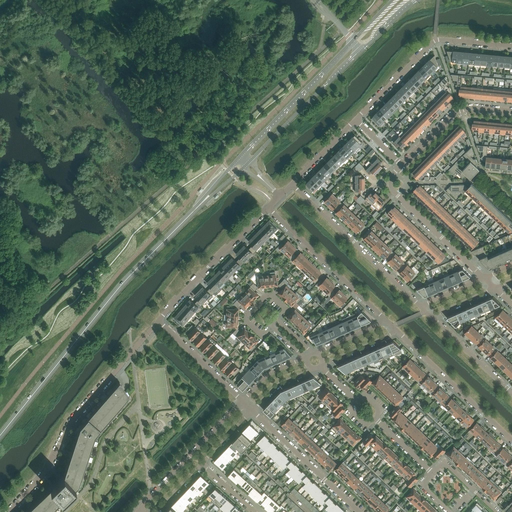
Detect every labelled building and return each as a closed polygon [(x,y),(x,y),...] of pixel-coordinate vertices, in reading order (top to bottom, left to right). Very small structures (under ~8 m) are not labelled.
[(456,64),(458,52),(457,52),(456,52),(447,51),(451,61),(457,62),(456,64)] [(438,66),(436,59),(434,55),(428,62),(427,63),(434,70),(438,66)] [(434,70),(427,63),(424,66),(423,67),(430,74),(434,70)] [(430,74),(423,67),(420,70),(419,71),(418,71),(426,79),(430,74)] [(426,79),(418,71),(418,72),(418,71),(416,72),(417,73),(415,74),(416,75),(415,75),(414,76),(421,83),(426,79)] [(461,85),(462,75),(451,74),(453,80),(457,80),(457,85),(455,85),(457,89),(459,90),(460,85),(461,85)] [(421,83),(414,76),(411,79),(411,80),(410,80),(418,88),(417,87),(421,83)] [(449,88),(445,85),(448,82),(446,76),(438,84),(445,91),(449,94),(450,93),(451,91),(450,87),(449,88)] [(418,88),(410,80),(407,83),(406,84),(413,91),(414,93),(418,88)] [(413,91),(406,84),(403,87),(402,88),(401,89),(408,96),(413,91)] [(408,96),(401,89),(398,91),(399,92),(398,93),(398,92),(397,93),(404,100),(408,96)] [(452,97),(453,96),(450,93),(449,94),(445,91),(442,95),(450,102),(454,98),(452,97)] [(404,100),(397,93),(394,96),(394,97),(393,97),(400,104),(404,100)] [(450,102),(442,95),(438,98),(446,106),(450,102)] [(400,104),(393,97),(390,100),(389,101),(397,110),(396,108),(400,104)] [(446,106),(438,98),(434,102),(442,110),(446,106)] [(397,110),(389,101),(386,104),(385,105),(384,106),(393,114),(397,110)] [(442,110),(434,102),(430,106),(438,114),(442,110)] [(393,114),(384,106),(381,108),(382,109),(381,110),(381,109),(380,110),(387,117),(388,118),(393,114)] [(438,114),(430,106),(426,110),(434,118),(438,114)] [(387,117),(380,110),(377,113),(377,114),(376,114),(384,122),(383,121),(387,117)] [(434,118),(426,110),(428,111),(424,115),(430,122),(434,118)] [(384,122),(376,114),(372,118),(380,127),(383,123),(384,122)] [(430,122),(424,115),(420,119),(427,126),(430,122)] [(427,126),(420,119),(416,123),(423,129),(427,126)] [(423,129),(416,123),(412,127),(419,133),(423,129)] [(465,133),(464,131),(461,127),(460,128),(459,126),(455,130),(462,137),(465,133)] [(419,133),(412,127),(409,130),(415,137),(419,133)] [(415,137),(409,130),(407,129),(403,133),(411,141),(415,137)] [(462,137),(455,130),(451,134),(458,141),(462,137)] [(411,141),(403,133),(400,136),(399,136),(408,145),(411,141)] [(458,141),(451,134),(447,138),(454,145),(458,141)] [(362,142),(355,135),(351,139),(359,147),(358,146),(362,142)] [(408,145),(399,136),(393,142),(397,147),(399,145),(402,147),(406,143),(407,145),(408,145)] [(454,145),(447,138),(443,142),(450,149),(454,145)] [(359,147),(351,139),(350,140),(351,140),(350,141),(348,142),(348,141),(347,142),(347,143),(354,150),(355,151),(359,147)] [(450,149),(443,142),(439,146),(446,152),(450,149)] [(354,150),(347,143),(347,144),(346,145),(346,144),(343,147),(350,154),(354,150)] [(486,167),(487,157),(488,146),(477,145),(479,150),(483,151),(483,156),(481,157),(483,162),(486,162),(485,167),(486,167)] [(446,152),(439,146),(436,150),(442,156),(446,152)] [(350,154),(343,147),(343,148),(342,148),(339,151),(348,159),(346,157),(350,154)] [(470,178),(479,170),(477,164),(475,159),(474,159),(470,156),(473,152),(471,147),(463,155),(470,162),(462,170),(467,175),(469,177),(470,178)] [(442,156),(436,150),(432,153),(439,160),(442,156)] [(348,159),(339,151),(338,152),(336,155),(344,163),(348,159)] [(439,160),(432,153),(428,157),(435,164),(439,160)] [(344,163),(336,155),(335,155),(335,156),(334,156),(332,158),(339,165),(342,161),(344,163)] [(467,175),(462,170),(457,166),(464,158),(462,156),(448,170),(453,175),(456,172),(463,179),(467,175)] [(435,164),(428,157),(424,161),(431,168),(435,164)] [(339,165),(332,158),(331,159),(332,159),(331,160),(330,160),(328,162),(335,169),(339,165)] [(382,167),(380,164),(382,162),(378,158),(375,160),(374,159),(370,163),(378,171),(382,167)] [(431,168),(424,161),(420,165),(427,172),(431,168)] [(335,169),(328,162),(327,163),(328,163),(327,164),(324,166),(332,174),(331,173),(335,169)] [(378,171),(370,163),(366,167),(368,168),(365,170),(370,174),(372,172),(374,175),(378,171)] [(427,172),(420,165),(416,169),(423,176),(427,172)] [(332,174),(324,166),(324,167),(323,168),(320,170),(328,178),(332,174)] [(423,176),(416,169),(412,173),(414,175),(413,175),(417,178),(419,180),(423,176)] [(328,178),(320,170),(320,171),(319,172),(319,171),(317,174),(325,182),(328,178)] [(325,182),(317,174),(316,174),(315,175),(313,178),(321,186),(325,182)] [(365,183),(365,178),(361,178),(361,175),(355,175),(355,183),(365,183)] [(321,186),(313,178),(312,178),(312,179),(311,179),(309,181),(316,188),(317,190),(321,186)] [(316,188),(309,181),(308,182),(309,182),(308,183),(305,185),(312,192),(316,188)] [(365,189),(365,183),(355,183),(355,192),(361,192),(361,189),(365,189)] [(463,194),(472,184),(471,184),(468,188),(466,186),(464,185),(451,185),(448,188),(451,191),(451,192),(461,192),(463,194)] [(469,195),(476,188),(472,184),(463,194),(465,191),(469,195)] [(417,196),(423,190),(419,186),(418,188),(417,187),(414,190),(415,191),(413,193),(417,196)] [(473,199),(480,192),(476,188),(469,195),(473,199)] [(421,200),(427,193),(423,190),(417,196),(421,200)] [(328,206),(336,198),(330,192),(324,198),(326,200),(325,202),(326,203),(326,204),(328,206)] [(372,205),(380,196),(375,192),(373,195),(371,193),(367,197),(369,199),(368,201),(372,205)] [(477,202),(483,196),(480,192),(473,199),(477,202)] [(425,204),(431,197),(427,193),(421,200),(425,204)] [(383,205),(381,203),(384,200),(380,196),(372,205),(376,208),(377,207),(379,209),(383,205)] [(481,206),(487,199),(483,196),(477,202),(481,206)] [(429,208),(435,201),(431,197),(425,204),(429,208)] [(336,209),(342,203),(336,198),(328,206),(331,209),(331,208),(333,209),(334,208),(336,209)] [(485,210),(491,203),(487,199),(481,206),(485,210)] [(433,211),(439,204),(435,201),(429,208),(433,211)] [(340,217),(348,209),(342,203),(336,209),(338,211),(336,213),(338,214),(337,215),(340,217)] [(489,214),(495,207),(491,203),(485,210),(489,214)] [(436,215),(443,208),(439,204),(433,211),(436,215)] [(392,218),(398,211),(394,207),(393,209),(392,208),(389,211),(389,212),(388,214),(392,218)] [(493,217),(499,210),(495,207),(489,214),(493,217)] [(440,219),(447,212),(443,208),(436,215),(440,219)] [(344,220),(352,213),(348,209),(340,217),(342,220),(343,219),(344,220)] [(496,221),(503,214),(499,210),(493,217),(496,221)] [(396,222),(402,215),(398,211),(392,218),(396,222)] [(444,223),(451,216),(447,212),(440,219),(444,223)] [(349,224),(356,217),(352,213),(344,220),(344,221),(347,224),(347,223),(349,224)] [(500,225),(507,218),(503,214),(496,221),(500,225)] [(400,225),(406,218),(402,215),(396,222),(400,225)] [(448,226),(455,219),(451,216),(444,223),(448,226)] [(353,228),(360,221),(356,217),(349,224),(348,225),(351,228),(351,227),(353,228)] [(402,230),(410,222),(406,218),(400,225),(399,227),(402,230)] [(504,229),(511,222),(507,218),(500,225),(504,229)] [(452,230),(459,223),(455,219),(448,226),(452,230)] [(277,228),(275,226),(276,225),(273,222),(272,223),(270,221),(266,225),(265,224),(273,232),(277,228)] [(360,233),(366,226),(360,221),(353,228),(352,229),(355,231),(357,232),(358,231),(360,233)] [(406,234),(414,226),(410,222),(402,230),(406,234)] [(456,234),(463,227),(459,223),(452,230),(456,234)] [(273,232),(265,224),(263,227),(262,229),(261,228),(269,236),(273,232)] [(411,236),(418,230),(414,226),(406,234),(407,234),(408,233),(411,236)] [(460,237),(467,231),(463,227),(456,234),(460,237)] [(259,232),(257,233),(265,241),(269,236),(261,228),(258,231),(259,232)] [(367,243),(368,243),(375,235),(369,229),(363,235),(365,237),(364,239),(365,240),(365,241),(367,243)] [(415,240),(422,233),(418,230),(411,236),(415,240)] [(464,241),(470,234),(467,231),(460,237),(464,241)] [(483,246),(471,251),(475,255),(478,254),(480,258),(479,259),(482,261),(484,263),(489,268),(490,268),(492,267),(493,266),(500,263),(501,263),(502,262),(503,262),(510,259),(511,258),(511,257),(511,232),(507,235),(503,237),(498,239),(493,241),(488,244),(485,245),(483,246)] [(255,236),(253,237),(260,245),(265,241),(257,233),(254,235),(255,236)] [(418,245),(426,237),(422,233),(415,240),(414,242),(418,245)] [(468,245),(474,238),(470,234),(464,241),(468,245)] [(371,247),(379,239),(375,235),(368,243),(369,244),(369,245),(371,247)] [(253,237),(252,237),(250,239),(250,240),(249,242),(252,245),(250,247),(255,252),(257,250),(258,251),(260,251),(263,248),(260,245),(253,237)] [(423,248),(430,241),(426,237),(418,245),(420,244),(423,248)] [(472,249),(478,242),(474,238),(468,245),(472,249)] [(376,251),(383,243),(379,239),(371,247),(372,247),(374,248),(373,249),(376,251)] [(285,253),(293,244),(290,242),(289,242),(288,241),(284,245),(282,243),(278,247),(280,250),(281,249),(285,253)] [(427,251),(434,245),(430,241),(423,248),(427,251)] [(380,255),(388,247),(383,243),(376,251),(378,252),(377,253),(380,255)] [(293,253),(296,249),(294,247),(295,247),(293,244),(285,253),(289,256),(288,257),(290,259),(295,255),(293,253)] [(430,257),(438,248),(434,245),(427,251),(426,253),(430,257)] [(255,252),(250,247),(249,249),(245,246),(243,247),(240,249),(248,257),(252,253),(253,254),(255,252)] [(388,259),(393,253),(388,247),(380,255),(382,258),(383,257),(384,258),(386,257),(388,259)] [(434,260),(442,252),(438,248),(430,257),(434,260)] [(248,257),(240,249),(238,252),(237,254),(240,258),(238,260),(243,264),(245,262),(244,261),(248,257)] [(445,257),(446,256),(442,252),(434,260),(438,264),(439,263),(440,264),(448,260),(445,257)] [(297,265),(305,256),(303,254),(302,254),(300,253),(297,257),(295,255),(290,259),(292,262),(293,261),(297,265)] [(391,266),(399,258),(393,253),(388,259),(389,260),(388,262),(389,263),(389,264),(391,266)] [(297,265),(301,268),(308,261),(307,259),(308,259),(305,256),(297,265)] [(243,264),(238,260),(236,262),(233,258),(231,260),(230,259),(228,262),(236,270),(240,266),(241,267),(243,264)] [(399,270),(405,264),(399,258),(391,266),(394,269),(395,268),(396,270),(398,268),(399,270)] [(306,272),(313,264),(313,265),(311,263),(312,263),(309,260),(308,261),(301,268),(306,272)] [(236,270),(228,262),(227,264),(226,263),(224,266),(232,274),(236,270)] [(306,272),(310,276),(317,269),(315,267),(316,267),(313,264),(306,272)] [(403,278),(411,269),(405,264),(399,270),(401,271),(400,273),(401,274),(401,275),(403,278)] [(232,274),(224,266),(223,266),(224,267),(223,268),(222,268),(219,270),(227,278),(232,274)] [(318,277),(321,273),(319,271),(320,271),(317,268),(317,269),(310,276),(314,280),(313,281),(315,283),(320,278),(318,277)] [(411,281),(417,275),(411,269),(403,278),(406,280),(406,279),(408,281),(409,279),(411,281)] [(470,276),(463,269),(462,269),(459,271),(463,279),(465,278),(465,279),(470,276)] [(227,278),(219,270),(217,273),(216,275),(215,274),(223,282),(227,278)] [(463,279),(459,271),(454,273),(458,281),(460,280),(460,281),(463,280),(463,279)] [(453,283),(449,275),(448,273),(443,275),(444,277),(448,286),(450,285),(453,284),(453,283)] [(458,282),(458,281),(454,273),(449,275),(453,283),(455,283),(458,282)] [(223,282),(215,274),(213,277),(213,278),(212,279),(211,279),(219,287),(223,282)] [(448,286),(444,277),(439,279),(443,288),(445,287),(445,288),(448,286)] [(323,289),(331,281),(329,279),(328,279),(326,278),(323,282),(321,280),(316,284),(319,286),(323,289)] [(219,287),(211,279),(208,281),(209,282),(207,283),(211,287),(209,289),(214,294),(216,291),(215,291),(219,287)] [(443,288),(439,279),(434,282),(438,290),(440,289),(440,290),(443,288)] [(438,290),(434,282),(433,280),(428,282),(433,293),(433,292),(435,291),(435,292),(438,291),(438,290)] [(331,290),(335,286),(333,284),(334,284),(331,281),(323,289),(327,293),(327,294),(329,296),(333,292),(331,290)] [(433,293),(428,282),(423,284),(424,286),(428,294),(430,294),(433,293)] [(290,290),(286,286),(287,285),(285,283),(280,287),(282,289),(279,293),(283,297),(290,290)] [(254,292),(256,289),(251,285),(249,287),(250,288),(246,292),(254,299),(258,295),(254,292)] [(428,294),(424,286),(419,288),(418,288),(417,289),(425,297),(428,295),(428,294)] [(214,294),(209,289),(207,291),(203,287),(202,289),(201,288),(199,291),(207,299),(211,295),(211,296),(214,294)] [(287,301),(294,294),(290,290),(283,297),(287,301)] [(336,301),(344,293),(341,291),(339,290),(335,294),(333,292),(329,296),(331,298),(332,298),(336,301)] [(207,299),(199,291),(196,294),(197,294),(195,296),(199,299),(197,302),(201,306),(204,304),(203,303),(207,299)] [(254,299),(246,292),(245,291),(241,295),(242,296),(250,304),(254,299)] [(344,302),(348,298),(346,296),(344,293),(336,301),(340,305),(339,306),(342,308),(346,304),(344,302)] [(297,304),(302,299),(299,297),(298,297),(294,294),(287,301),(287,302),(287,301),(291,305),(293,307),(297,304)] [(250,304),(242,296),(238,300),(235,302),(240,306),(242,304),(246,308),(250,304)] [(500,305),(492,298),(491,298),(491,299),(489,300),(489,299),(486,300),(490,309),(500,305)] [(201,306),(197,302),(195,304),(191,300),(189,302),(188,301),(186,304),(195,312),(198,307),(199,308),(201,306)] [(490,309),(486,300),(486,301),(484,302),(484,301),(481,303),(485,312),(490,309)] [(485,312),(481,303),(479,304),(476,305),(480,314),(485,312)] [(195,312),(186,304),(187,305),(185,306),(184,306),(182,309),(191,316),(195,312)] [(480,314),(476,305),(474,306),(471,307),(475,316),(480,314)] [(475,316),(471,307),(471,308),(469,308),(466,309),(470,318),(475,316)] [(292,321),(299,314),(301,312),(297,308),(288,317),(292,321)] [(191,316),(182,309),(183,309),(181,311),(181,310),(178,313),(187,321),(191,316)] [(470,318),(466,309),(466,310),(464,311),(464,310),(461,311),(465,320),(470,318)] [(500,321),(507,314),(503,310),(496,317),(500,321)] [(358,316),(362,324),(363,323),(364,324),(371,320),(362,311),(358,316)] [(465,320),(461,311),(461,312),(459,313),(459,312),(456,314),(460,323),(465,320)] [(187,321),(178,313),(179,314),(175,318),(177,320),(175,322),(179,326),(181,324),(183,325),(187,321)] [(296,325),(303,318),(299,314),(292,321),(296,325)] [(460,323),(456,314),(454,315),(454,314),(447,318),(456,327),(460,323)] [(504,325),(511,318),(509,317),(510,316),(508,314),(507,315),(507,314),(500,321),(504,325)] [(362,324),(358,316),(353,318),(357,327),(357,326),(359,325),(359,326),(362,325),(362,324)] [(300,329),(307,321),(303,318),(296,325),(300,329)] [(357,327),(353,318),(348,320),(352,329),(352,328),(354,328),(357,327)] [(218,324),(212,319),(209,322),(214,328),(218,324)] [(352,329),(348,320),(343,322),(347,331),(349,330),(352,329)] [(310,331),(314,326),(312,324),(311,325),(307,321),(300,329),(304,333),(308,329),(310,331)] [(347,331),(343,322),(338,324),(342,333),(344,332),(344,333),(347,331)] [(342,333),(338,324),(333,327),(337,336),(337,335),(339,334),(339,335),(342,333)] [(470,340),(478,332),(471,326),(465,333),(469,337),(468,337),(470,340)] [(337,336),(333,327),(328,329),(332,338),(332,337),(334,336),(334,337),(337,336)] [(195,342),(202,334),(196,328),(188,336),(191,338),(192,337),(193,339),(194,338),(196,340),(195,342)] [(240,342),(242,340),(249,333),(245,329),(241,332),(239,330),(235,335),(237,337),(236,338),(240,342)] [(332,338),(328,329),(323,331),(327,340),(327,339),(329,339),(332,338)] [(327,340),(323,331),(318,333),(322,342),(324,341),(327,340)] [(246,344),(254,337),(249,332),(249,333),(242,340),(246,344)] [(477,344),(484,336),(482,334),(481,335),(478,332),(470,340),(472,342),(473,341),(475,343),(477,344)] [(322,342),(318,333),(309,337),(313,340),(317,345),(317,344),(319,343),(322,342)] [(201,348),(209,340),(202,334),(195,342),(197,344),(198,343),(200,345),(201,344),(203,346),(201,348)] [(482,351),(489,343),(486,340),(487,339),(484,337),(485,336),(484,336),(477,344),(479,346),(480,348),(482,351)] [(207,354),(215,346),(217,344),(211,337),(209,340),(201,348),(204,350),(204,349),(206,351),(207,350),(209,352),(207,354)] [(254,345),(258,341),(254,337),(246,344),(250,348),(249,349),(252,351),(256,347),(254,345)] [(401,349),(398,346),(393,341),(389,343),(393,352),(401,349)] [(394,355),(393,352),(389,343),(386,345),(385,346),(390,358),(394,355)] [(489,355),(496,348),(496,347),(496,348),(494,345),(493,346),(489,343),(482,351),(484,353),(485,352),(486,353),(489,355)] [(385,346),(384,345),(381,347),(382,347),(380,348),(379,348),(383,357),(385,360),(390,358),(385,346)] [(214,360),(221,352),(215,346),(207,354),(210,356),(211,355),(212,357),(213,356),(215,358),(213,360),(214,360)] [(292,356),(284,348),(280,350),(284,359),(287,358),(287,357),(289,356),(289,357),(292,356)] [(383,357),(379,348),(376,349),(377,350),(375,350),(374,350),(378,359),(383,357)] [(494,362),(501,354),(498,351),(498,350),(496,348),(489,355),(491,358),(492,359),(491,360),(494,362)] [(284,359),(280,350),(275,352),(279,361),(282,360),(282,359),(284,359)] [(378,359),(374,350),(371,351),(372,352),(370,353),(370,352),(369,352),(373,361),(378,359)] [(220,366),(227,358),(221,352),(214,360),(216,362),(217,361),(219,363),(220,362),(222,364),(220,366)] [(279,361),(275,352),(270,354),(274,363),(277,362),(279,361)] [(373,361),(369,352),(367,353),(367,354),(365,355),(365,354),(364,354),(368,363),(373,361)] [(274,363),(270,354),(265,357),(269,366),(272,364),(274,363),(274,364),(274,363)] [(368,363),(364,354),(362,356),(360,357),(360,356),(360,357),(364,365),(368,363)] [(498,366),(505,358),(501,354),(494,362),(496,364),(497,363),(498,365),(498,366)] [(269,366),(265,357),(259,360),(257,361),(264,368),(267,367),(267,366),(269,365),(269,366)] [(364,365),(360,357),(357,358),(355,359),(359,368),(364,365)] [(226,372),(234,364),(227,358),(220,366),(223,368),(223,367),(225,369),(226,368),(228,370),(226,372)] [(503,369),(509,362),(505,358),(498,366),(500,368),(501,367),(503,369)] [(359,368),(355,359),(352,360),(352,361),(350,361),(354,370),(359,368)] [(409,372),(416,364),(414,362),(414,363),(410,359),(402,367),(403,367),(405,369),(406,368),(409,372)] [(264,368),(257,361),(253,365),(261,372),(263,370),(262,369),(264,368)] [(354,370),(350,361),(347,362),(347,363),(345,364),(345,363),(349,372),(354,370)] [(506,374),(511,367),(511,364),(509,362),(503,369),(504,371),(506,374)] [(349,372),(345,363),(342,364),(342,365),(340,366),(340,365),(337,366),(345,374),(349,372)] [(239,371),(240,370),(234,364),(226,372),(229,374),(230,373),(231,375),(232,374),(234,376),(238,372),(239,371)] [(414,376),(421,368),(420,368),(420,369),(418,367),(419,366),(416,364),(409,372),(414,376)] [(261,372),(253,365),(250,369),(257,376),(259,373),(260,372),(261,372)] [(416,380),(418,382),(426,375),(423,372),(424,372),(422,371),(423,370),(421,368),(414,376),(417,379),(416,380)] [(257,376),(250,369),(246,373),(253,380),(255,377),(256,375),(257,376)] [(253,380),(246,373),(242,377),(249,384),(251,381),(252,379),(253,380)] [(361,385),(365,379),(361,375),(354,383),(358,387),(361,385)] [(376,387),(383,379),(379,375),(372,383),(376,387)] [(425,387),(432,379),(430,377),(429,378),(428,377),(426,375),(418,382),(418,383),(419,382),(421,384),(422,383),(425,387)] [(249,384),(242,377),(238,381),(240,384),(238,386),(243,390),(249,384)] [(312,378),(310,379),(314,388),(320,385),(313,377),(312,378)] [(364,389),(372,381),(367,377),(365,379),(361,385),(364,389)] [(307,380),(305,381),(309,390),(314,388),(310,379),(307,380)] [(380,390),(387,383),(383,379),(376,387),(380,390)] [(428,391),(430,393),(437,386),(435,384),(435,383),(434,382),(435,381),(432,379),(425,387),(429,390),(428,391)] [(302,383),(300,383),(304,392),(309,390),(305,381),(302,382),(302,383)] [(95,436),(129,397),(119,382),(80,428),(64,476),(26,511),(51,511),(79,486),(95,436)] [(297,385),(295,386),(299,394),(304,392),(300,383),(297,384),(297,385)] [(384,394),(391,387),(387,383),(380,390),(384,394)] [(292,387),(290,388),(294,396),(299,394),(295,386),(295,385),(292,387)] [(437,398),(444,391),(442,388),(441,389),(440,388),(437,386),(430,393),(430,394),(430,393),(433,396),(434,395),(437,398)] [(287,389),(285,390),(289,399),(294,396),(290,388),(290,387),(287,389)] [(388,398),(395,390),(391,387),(384,394),(388,398)] [(324,400),(331,392),(327,389),(318,397),(322,402),(324,400)] [(285,390),(281,391),(280,392),(280,393),(279,394),(285,401),(287,400),(289,399),(285,390)] [(392,402),(399,394),(395,390),(388,398),(392,402)] [(439,402),(442,404),(449,397),(447,395),(446,393),(444,391),(437,398),(440,401),(439,402)] [(328,403),(335,396),(331,392),(324,400),(328,403)] [(277,397),(275,398),(282,405),(285,401),(279,394),(278,394),(276,396),(277,397)] [(396,405),(403,398),(399,394),(392,402),(396,405)] [(332,407),(339,400),(335,396),(328,403),(332,407)] [(449,409),(456,402),(453,400),(451,399),(449,397),(442,404),(441,405),(442,405),(444,407),(445,406),(449,409)] [(273,401),(271,402),(278,409),(282,405),(275,398),(272,400),(273,401)] [(334,413),(342,404),(339,400),(332,407),(336,411),(333,413),(334,413)] [(269,405),(268,406),(274,413),(278,409),(271,402),(269,404),(269,405)] [(453,413),(460,406),(460,405),(459,406),(457,405),(458,404),(456,402),(449,409),(453,413)] [(338,417),(344,410),(341,406),(343,404),(342,404),(334,413),(338,417)] [(392,419),(401,409),(397,405),(390,413),(394,417),(392,419)] [(268,406),(267,406),(265,408),(264,410),(263,410),(268,414),(267,415),(270,417),(270,416),(270,417),(274,413),(268,406)] [(457,417),(463,410),(461,409),(462,408),(460,406),(453,413),(457,417)] [(396,423),(403,415),(399,412),(401,409),(392,419),(396,423)] [(461,421),(467,414),(468,414),(466,411),(465,412),(463,410),(457,417),(461,421)] [(466,428),(473,420),(470,416),(468,414),(467,414),(461,421),(465,424),(464,425),(466,427),(466,428)] [(400,426),(407,419),(403,415),(396,423),(400,426)] [(286,429),(293,422),(289,418),(282,425),(286,429)] [(338,430),(344,423),(340,419),(334,426),(338,430)] [(404,430),(411,423),(407,419),(400,426),(404,430)] [(290,433),(297,426),(298,424),(294,421),(293,422),(286,429),(290,433)] [(342,434),(348,427),(344,423),(338,430),(342,434)] [(408,434),(415,426),(411,423),(404,430),(408,434)] [(476,435),(483,428),(481,426),(480,426),(477,423),(469,431),(472,433),(473,432),(476,435)] [(258,432),(250,424),(247,427),(248,427),(247,428),(246,428),(254,436),(258,432)] [(294,436),(301,430),(297,426),(290,433),(291,433),(290,434),(292,436),(293,435),(294,436)] [(412,438),(419,430),(415,426),(408,434),(412,438)] [(346,437),(352,430),(348,427),(342,434),(346,437)] [(254,436),(246,428),(244,430),(244,431),(243,432),(242,432),(250,440),(254,436)] [(480,439),(487,432),(485,431),(485,430),(483,428),(476,435),(480,439)] [(298,440),(305,433),(301,430),(294,436),(296,438),(295,438),(297,440),(298,440)] [(349,441),(356,434),(352,430),(346,437),(349,441)] [(416,441),(423,434),(419,430),(412,438),(416,441)] [(244,450),(252,442),(250,440),(242,432),(232,442),(240,449),(243,452),(242,452),(245,455),(246,453),(244,450)] [(302,444),(308,437),(310,435),(306,432),(305,433),(298,440),(302,444)] [(484,443),(491,436),(489,434),(487,432),(480,439),(484,443)] [(354,445),(360,438),(356,434),(349,441),(354,445)] [(367,445),(376,436),(376,435),(374,438),(370,434),(363,441),(367,445)] [(419,445),(427,437),(423,434),(416,441),(419,445)] [(261,447),(269,438),(265,435),(257,443),(261,447)] [(372,448),(373,446),(380,439),(376,436),(367,445),(368,445),(372,448)] [(488,447),(496,440),(493,437),(493,438),(491,437),(492,436),(491,436),(484,443),(488,447)] [(306,448),(312,441),(308,437),(302,444),(306,448)] [(423,449),(431,441),(427,437),(419,445),(423,449)] [(265,450),(273,442),(272,442),(272,443),(268,439),(269,439),(269,438),(261,447),(265,450)] [(377,450),(384,443),(380,439),(373,446),(377,450)] [(493,454),(501,446),(497,442),(498,442),(496,440),(488,447),(492,450),(491,451),(493,454)] [(310,451),(316,445),(312,441),(306,448),(310,451)] [(427,453),(434,445),(431,441),(423,449),(427,453)] [(240,449),(232,442),(229,446),(236,453),(240,449)] [(269,454),(276,447),(277,446),(276,445),(276,446),(274,445),(275,444),(273,442),(265,450),(269,454)] [(381,454),(388,447),(384,443),(377,450),(381,454)] [(314,455),(320,448),(316,445),(310,451),(314,455)] [(431,456),(440,446),(438,449),(434,445),(427,453),(431,456)] [(236,453),(229,446),(225,450),(233,457),(234,458),(237,454),(236,453)] [(437,458),(444,450),(440,446),(431,456),(433,454),(437,458)] [(500,458),(507,451),(505,449),(504,449),(503,448),(501,446),(493,454),(494,454),(496,456),(497,455),(500,458)] [(279,450),(276,447),(269,454),(272,458),(280,449),(279,450)] [(385,458),(392,451),(388,447),(381,454),(385,458)] [(451,458),(458,451),(454,447),(447,454),(449,456),(451,458)] [(318,459),(324,452),(320,448),(314,455),(314,456),(316,458),(318,459)] [(276,461),(284,453),(280,449),(272,458),(276,461)] [(455,462),(462,454),(463,453),(459,449),(458,451),(451,458),(455,462)] [(233,457),(225,450),(222,453),(229,461),(233,457)] [(389,461),(396,454),(392,451),(385,458),(389,461)] [(503,462),(505,465),(511,457),(511,456),(510,455),(509,454),(510,453),(507,451),(500,458),(504,462),(503,462)] [(322,463),(328,456),(324,452),(318,459),(319,460),(318,461),(321,463),(321,462),(322,463)] [(229,461),(222,453),(218,457),(226,464),(229,461)] [(280,465),(288,457),(284,453),(276,461),(280,465)] [(393,465),(400,458),(396,454),(389,461),(393,465)] [(459,465),(466,458),(462,454),(455,462),(459,465)] [(325,466),(332,460),(328,456),(322,463),(325,466)] [(226,464),(218,457),(219,458),(217,459),(214,461),(223,469),(227,465),(226,464)] [(284,469),(292,460),(291,461),(287,458),(288,457),(280,465),(284,469)] [(397,469),(404,462),(400,458),(393,465),(397,469)] [(463,469),(469,462),(466,458),(459,465),(463,469)] [(287,472),(295,464),(292,460),(284,469),(285,468),(289,471),(287,472)] [(330,470),(336,463),(332,460),(325,466),(330,470)] [(339,474),(348,465),(343,461),(335,470),(339,474)] [(401,473),(407,465),(404,462),(397,469),(395,471),(399,474),(401,473)] [(467,473),(473,466),(469,462),(463,469),(467,473)] [(291,476),(299,467),(298,468),(297,467),(298,466),(295,464),(287,472),(291,476)] [(343,478),(350,471),(351,469),(348,465),(339,474),(343,478)] [(405,476),(411,469),(407,465),(401,473),(405,476)] [(471,476),(477,469),(473,466),(467,473),(471,476)] [(232,479),(240,470),(236,467),(228,475),(232,479)] [(295,479),(303,471),(302,472),(299,468),(299,467),(291,476),(295,479)] [(239,480),(245,473),(244,474),(242,472),(244,470),(242,468),(240,470),(232,479),(237,483),(238,481),(239,480)] [(406,482),(415,473),(411,469),(405,476),(408,480),(406,482)] [(474,480),(481,473),(477,469),(471,476),(474,480)] [(299,483),(307,475),(307,474),(306,475),(305,474),(305,473),(303,471),(295,479),(299,483)] [(347,481),(354,475),(350,471),(343,478),(344,478),(343,479),(345,481),(346,480),(347,481)] [(242,485),(249,477),(245,473),(239,480),(240,482),(242,485)] [(411,486),(417,479),(413,475),(415,473),(406,482),(411,486)] [(478,484),(485,477),(481,473),(474,480),(478,484)] [(199,478),(198,480),(205,487),(209,483),(201,475),(198,478),(199,478)] [(304,485),(311,478),(307,475),(299,483),(300,482),(304,485)] [(351,485),(358,478),(354,475),(347,481),(349,483),(348,483),(350,486),(351,485)] [(246,488),(253,480),(249,477),(242,485),(243,484),(244,485),(244,486),(246,488)] [(482,488),(489,480),(485,477),(478,484),(482,488)] [(249,493),(256,485),(259,482),(255,478),(253,480),(246,488),(247,488),(248,489),(250,491),(248,493),(249,493)] [(306,490),(314,482),(313,482),(310,479),(311,478),(304,485),(303,487),(306,490)] [(355,489),(363,480),(361,482),(358,478),(351,485),(355,489)] [(198,480),(197,479),(195,482),(194,484),(202,491),(205,487),(198,480)] [(486,491),(493,484),(495,483),(491,479),(489,480),(482,488),(486,491)] [(359,493),(367,484),(363,480),(355,489),(359,493)] [(310,494),(318,485),(314,482),(306,490),(310,494)] [(202,491),(194,484),(193,483),(190,487),(198,495),(202,491)] [(363,496),(371,488),(367,484),(359,493),(363,496)] [(490,495),(497,488),(493,484),(486,491),(490,495)] [(260,488),(256,485),(249,493),(250,494),(252,497),(260,488)] [(314,497),(322,489),(318,485),(310,494),(314,497)] [(198,495),(190,487),(186,491),(194,498),(197,494),(198,495)] [(212,500),(213,499),(220,491),(216,488),(215,489),(213,487),(208,492),(210,494),(208,496),(212,500)] [(257,500),(264,492),(260,488),(252,497),(253,497),(253,496),(254,497),(254,498),(257,500)] [(367,500),(375,492),(371,488),(363,496),(367,500)] [(494,499),(501,492),(497,488),(490,495),(494,499)] [(318,501),(326,493),(325,493),(321,490),(322,489),(314,497),(318,501)] [(411,500),(418,493),(414,489),(407,496),(411,500)] [(194,498),(186,491),(182,495),(191,503),(194,499),(194,498)] [(217,503),(224,495),(223,496),(222,494),(220,491),(213,499),(217,503)] [(261,504),(268,495),(264,492),(257,500),(258,501),(258,502),(261,504)] [(371,504),(377,497),(373,494),(375,492),(367,500),(367,501),(369,503),(370,503),(371,504)] [(323,504),(330,496),(326,493),(318,501),(322,505),(323,504)] [(415,504),(422,496),(418,493),(411,500),(415,504)] [(179,499),(186,506),(190,502),(191,503),(182,495),(179,499)] [(220,507),(228,499),(227,499),(226,498),(226,497),(224,495),(217,503),(215,505),(219,508),(220,507)] [(265,508),(272,499),(268,495),(261,504),(262,503),(265,506),(264,507),(265,508)] [(325,508),(334,500),(330,496),(323,504),(327,507),(325,508)] [(418,508),(426,500),(422,496),(415,504),(418,508)] [(375,508),(381,501),(377,497),(371,504),(372,505),(371,506),(374,508),(374,507),(375,508)] [(187,506),(186,506),(179,499),(175,502),(183,510),(187,506)] [(224,511),(232,502),(228,499),(220,507),(224,511)] [(269,511),(276,503),(272,499),(265,508),(269,511)] [(329,511),(337,503),(336,504),(333,501),(334,500),(325,508),(329,511)] [(422,511),(430,504),(426,500),(418,508),(422,511)] [(379,511),(387,503),(385,504),(381,501),(375,508),(379,511)] [(181,511),(183,510),(175,502),(171,506),(177,511),(181,511)] [(225,511),(230,511),(236,506),(232,502),(224,511),(225,511)] [(269,511),(274,511),(279,507),(280,506),(276,503),(269,511)] [(329,511),(336,511),(341,507),(339,505),(338,505),(337,504),(337,503),(329,511)] [(379,511),(385,511),(391,507),(387,503),(379,511)] [(488,511),(485,508),(484,509),(482,508),(483,508),(477,503),(473,506),(473,507),(472,508),(473,509),(470,511),(469,511),(468,511),(488,511)]
